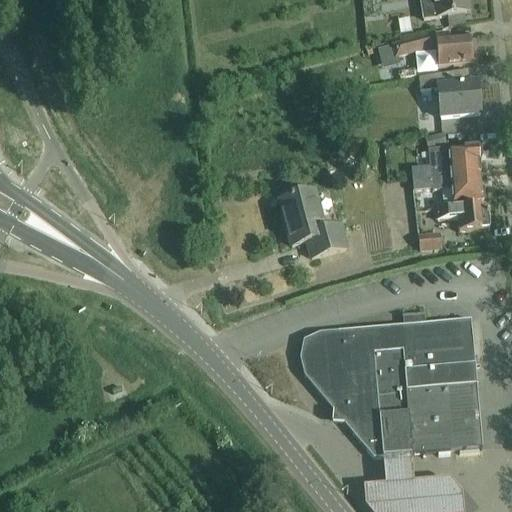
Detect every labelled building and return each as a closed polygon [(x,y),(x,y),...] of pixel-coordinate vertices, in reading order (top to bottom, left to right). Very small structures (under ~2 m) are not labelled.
[(418,0),(422,24),(447,20),(463,18),(467,18),(464,0),(418,0)] [(403,33),(415,32),(412,17),(401,18),(403,33)] [(463,18),(447,20),(449,30),(464,27),(463,18)] [(448,36),(434,38),(392,50),(395,62),(434,50),(436,70),(471,67),(471,64),(473,62),(473,54),(470,52),(469,40),(448,42),(448,36)] [(444,78),(417,82),(418,95),(437,94),(439,122),(479,118),(476,86),(468,87),(467,75),(444,78)] [(427,153),(445,146),(442,138),(424,144),(427,153)] [(448,154),(432,156),(433,172),(434,182),(450,181),(479,178),(478,169),(477,168),(481,164),(481,155),(476,152),(448,154)] [(450,181),(412,184),(413,196),(433,194),(433,195),(451,194),(452,207),(481,204),(485,201),(484,192),(480,189),(479,178),(450,181)] [(326,234),(314,194),(280,205),(293,249),(308,245),(313,262),(346,253),(339,230),(326,234)] [(486,216),(485,208),(434,212),(436,225),(457,223),(458,234),(486,232),(490,227),(489,216),(486,216)] [(443,249),(442,234),(417,236),(418,252),(443,249)] [(304,345),(299,364),(304,381),(336,418),(333,424),(343,427),(374,462),(383,461),(409,459),(482,453),(472,337),(471,325),(425,329),(424,319),(406,321),(407,331),(384,333),(338,337),(320,339),(304,345)] [(385,493),(364,493),(365,511),(463,511),(462,501),(451,487),(412,490),(409,459),(383,461),(385,493)]
